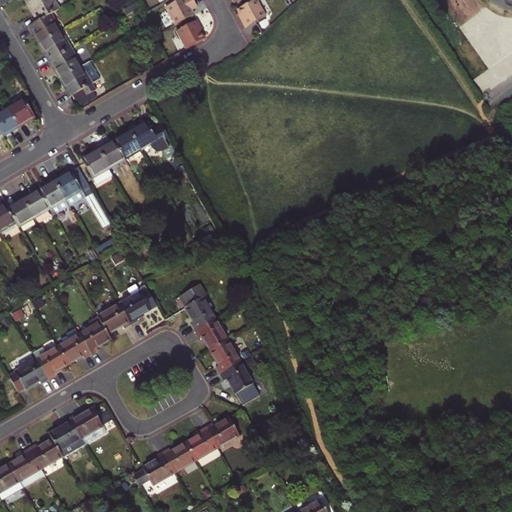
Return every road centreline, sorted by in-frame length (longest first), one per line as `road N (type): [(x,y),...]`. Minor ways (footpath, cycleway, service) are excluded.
road 1 (residential): [(63,133),(234,36),(215,0)]
road 2 (residential): [(99,376),(128,423),(148,427),(201,393),(176,347),(156,344)]
road 3 (residential): [(0,24),(63,133)]
